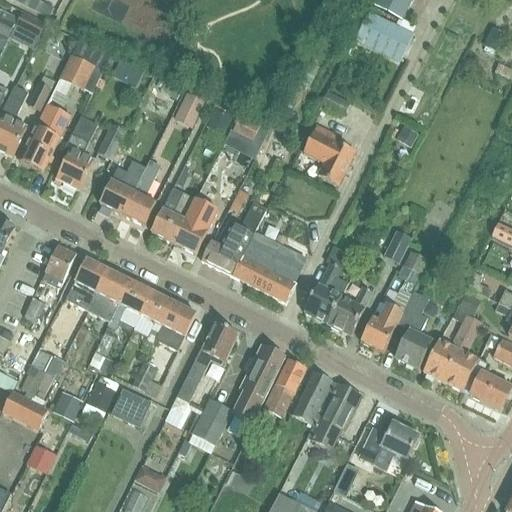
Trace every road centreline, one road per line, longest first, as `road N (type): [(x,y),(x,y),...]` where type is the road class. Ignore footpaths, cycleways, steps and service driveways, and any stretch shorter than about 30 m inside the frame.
road 1 (residential): [(276,337),(446,0)]
road 2 (residential): [(276,337),(0,197)]
road 3 (residential): [(470,462),(456,429),(276,337)]
